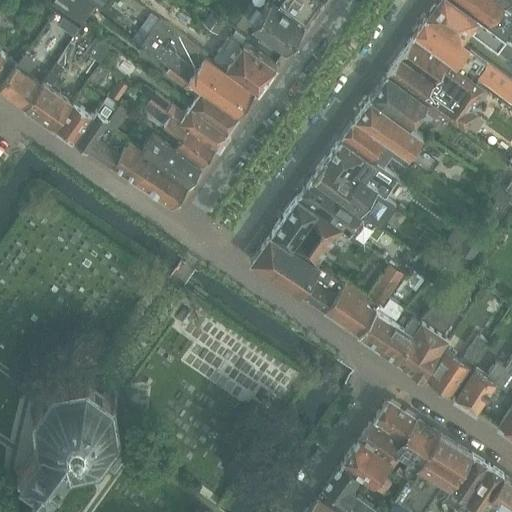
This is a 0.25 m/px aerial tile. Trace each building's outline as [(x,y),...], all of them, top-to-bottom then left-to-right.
[(66,13),(74,0),(54,0),(52,3),(66,13)] [(86,0),(101,10),(107,0),(86,0)] [(285,49),(304,23),(271,0),(269,0),(251,25),(285,49)] [(277,0),(306,20),(320,0),(277,0)] [(511,39),(508,38),(459,5),(452,0),(438,0),(427,16),(463,40),(471,29),(474,31),(473,33),(500,52),(499,53),(509,60),(511,56),(511,39)] [(491,22),(504,4),(497,0),(458,0),(461,2),(491,22)] [(211,11),(203,22),(217,33),(226,22),(211,11)] [(456,67),(472,46),(463,40),(427,16),(411,37),(456,67)] [(143,24),(132,38),(171,67),(171,66),(190,79),(237,113),(254,89),(238,78),(207,55),(209,53),(160,18),(152,29),(143,24)] [(91,44),(97,36),(88,28),(81,36),(91,44)] [(257,87),(275,63),(246,42),(248,39),(234,29),(214,56),(257,87)] [(411,37),(385,73),(440,113),(451,121),(452,119),(466,129),(478,114),(471,109),(486,89),(473,80),(461,71),(456,67),(411,37)] [(42,84),(26,105),(39,115),(58,89),(61,85),(56,80),(65,67),(63,66),(70,56),(63,51),(45,79),(42,84)] [(19,62),(7,53),(0,63),(0,86),(26,105),(42,84),(37,80),(27,73),(36,61),(25,53),(19,62)] [(473,80),(479,72),(467,63),(461,71),(473,80)] [(226,128),(237,113),(190,79),(171,66),(171,67),(166,73),(196,95),(191,103),(226,128)] [(440,113),(385,73),(368,97),(408,126),(421,108),(436,119),(440,113)] [(54,125),(72,99),(66,95),(58,89),(39,115),(54,125)] [(184,112),(171,103),(155,90),(150,98),(166,109),(215,144),(226,128),(191,103),(184,112)] [(96,136),(105,124),(104,124),(108,118),(114,110),(119,103),(106,95),(96,109),(93,114),(72,99),(54,125),(85,148),(87,149),(96,136)] [(429,169),(437,160),(435,158),(436,156),(418,144),(423,137),(408,126),(368,97),(355,115),(412,157),(413,158),(429,169)] [(201,162),(215,144),(166,109),(150,98),(142,108),(162,121),(180,135),(174,143),(201,162)] [(114,131),(124,117),(114,110),(108,118),(104,124),(105,124),(114,131)] [(355,115),(339,137),(369,159),(375,163),(382,168),(384,166),(392,155),(406,165),(412,157),(355,115)] [(189,182),(201,166),(153,132),(141,149),(152,156),(189,182)] [(87,149),(111,165),(119,152),(96,136),(87,149)] [(339,137),(326,155),(374,190),(384,198),(397,179),(375,163),(369,159),(339,137)] [(134,181),(152,156),(141,149),(128,140),(119,152),(111,165),(134,181)] [(390,216),(367,199),(374,190),(326,155),(311,176),(359,210),(357,212),(361,214),(362,212),(378,224),(374,230),(377,233),(374,238),(376,239),(378,240),(386,230),(382,227),(390,216)] [(172,207),(189,183),(189,182),(152,156),(134,181),(172,207)] [(359,210),(311,176),(296,196),(343,229),(361,243),(368,233),(374,238),(377,233),(374,230),(378,224),(362,212),(361,214),(357,212),(359,210)] [(499,205),(508,194),(500,187),(492,199),(499,205)] [(282,215),(272,230),(320,263),(329,249),(343,229),(296,196),(282,215)] [(269,235),(250,260),(308,299),(325,310),(333,299),(346,280),(327,267),(320,263),(272,230),(269,235)] [(471,230),(458,248),(471,256),(484,239),(471,230)] [(422,276),(430,265),(420,259),(413,269),(422,276)] [(427,281),(446,280),(435,271),(427,281)] [(381,276),(368,295),(380,303),(383,305),(396,286),(381,276)] [(333,299),(325,310),(359,333),(380,303),(368,295),(346,280),(333,299)] [(487,302),(494,292),(483,286),(477,295),(487,302)] [(422,375),(433,359),(465,314),(441,297),(418,319),(424,322),(397,359),(422,375)] [(380,303),(359,333),(380,347),(390,334),(389,333),(394,326),(395,327),(397,324),(396,322),(406,310),(390,298),(387,302),(384,306),(383,305),(380,303)] [(397,359),(424,322),(418,319),(406,310),(396,322),(397,324),(395,327),(394,326),(389,333),(390,334),(380,347),(397,359)] [(451,394),(487,339),(477,333),(460,358),(446,349),(426,378),(451,394)] [(511,354),(506,364),(505,366),(495,359),(485,374),(474,367),(454,396),(476,410),(495,381),(507,389),(511,382),(511,354)] [(111,397),(88,381),(89,376),(83,374),(82,378),(55,384),(53,380),(48,383),(51,387),(34,409),(30,408),(29,413),(33,415),(37,443),(20,467),(15,469),(16,473),(22,472),(45,489),(46,494),(51,493),(50,488),(68,464),(96,460),(99,463),(102,461),(114,469),(133,443),(122,434),(123,430),(118,429),(113,401),(117,399),(114,394),(111,397)] [(401,437),(415,417),(387,398),(374,417),(401,437)] [(511,404),(509,409),(498,425),(511,434),(511,404)] [(389,456),(394,448),(401,437),(374,417),(360,436),(389,456)] [(438,432),(415,417),(401,437),(394,448),(411,459),(405,468),(407,478),(411,480),(421,466),(417,463),(438,432)] [(409,483),(399,498),(419,511),(422,511),(426,507),(439,488),(448,494),(453,487),(447,484),(457,469),(458,470),(470,452),(454,442),(438,432),(417,463),(421,466),(418,470),(411,480),(409,483)] [(385,492),(392,482),(381,475),(393,458),(389,456),(360,436),(340,462),(360,475),(385,492)] [(448,494),(444,499),(450,503),(456,507),(486,462),(470,452),(458,470),(457,469),(447,484),(453,487),(448,494)] [(360,475),(340,462),(322,487),(352,509),(349,511),(383,511),(350,489),(360,475)] [(501,472),(486,462),(456,507),(457,508),(454,511),(455,511),(467,511),(472,504),(477,507),(478,506),(501,472)] [(510,511),(511,509),(511,479),(504,474),(503,473),(501,472),(478,506),(477,507),(484,511),(492,511),(499,502),(503,505),(497,511),(510,511)] [(337,511),(316,496),(304,511),(337,511)] [(396,496),(384,511),(419,511),(399,498),(396,496)]
